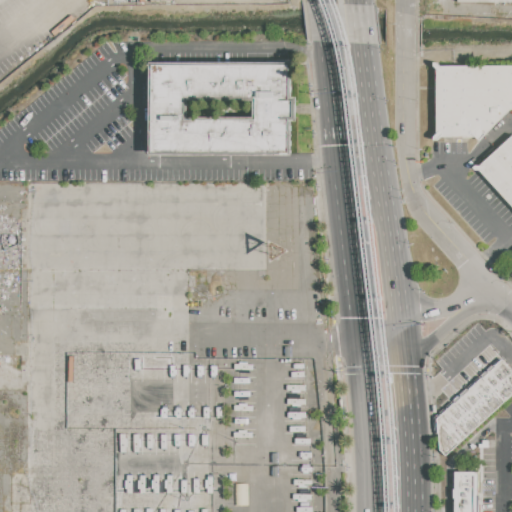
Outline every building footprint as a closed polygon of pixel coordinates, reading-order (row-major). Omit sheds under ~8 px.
[(154,63),(292,63),(292,97),(298,97),(298,121),(292,121),(292,154),(153,153),(154,63)] [(436,65),(511,65),(511,109),(510,109),(480,141),(476,137),(437,137),(436,65)] [(511,206),(478,169),(511,136),(511,206)] [(503,360),(511,369),(511,394),(446,455),(440,449),(438,420),(503,360)] [(454,471),(480,470),(480,511),(454,511),(454,499),(454,489),(454,471)]
